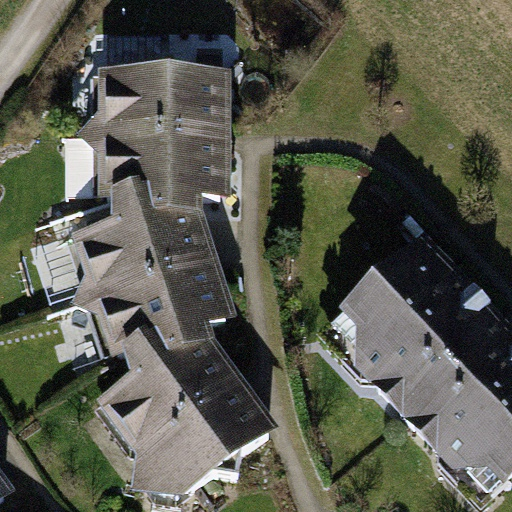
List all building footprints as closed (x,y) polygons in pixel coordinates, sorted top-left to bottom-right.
[(221,82),(109,82),(109,142),(209,142),(230,122),(221,112),(221,82)] [(209,142),(109,142),(109,203),(121,203),(141,203),(159,219),(192,217),(192,203),(221,203),(221,173),(230,165),(209,142)] [(121,231),(83,243),(101,301),(197,271),(211,245),(199,238),(192,217),(159,219),(141,203),(121,203),(121,231)] [(511,350),(428,254),(335,335),(489,511),(505,511),(511,506),(511,350)] [(197,271),(101,301),(119,359),(134,354),(150,349),(173,358),(203,349),(198,334),(226,325),(217,296),(223,286),(197,271)] [(142,384),(108,409),(144,457),(225,398),(229,368),(216,366),(203,349),(173,358),(150,349),(134,354),(142,384)] [(225,398),(144,457),(180,506),(270,439),(252,415),(255,404),(225,398)]
